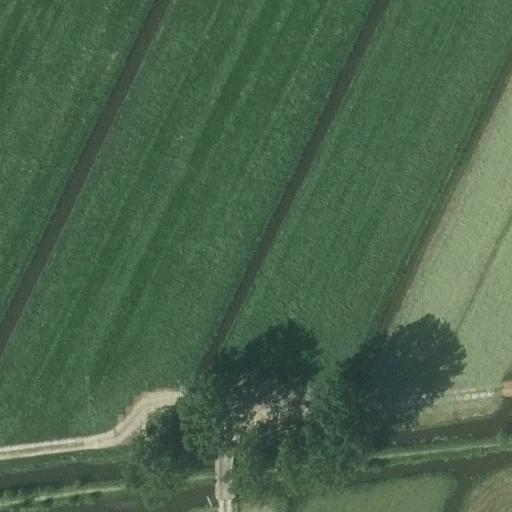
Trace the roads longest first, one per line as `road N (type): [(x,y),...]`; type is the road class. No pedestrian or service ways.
road 1 (track): [(226,511),(218,435),(237,417),(511,391)]
road 2 (track): [(0,456),(109,445),(170,399),(203,409),(218,435)]
